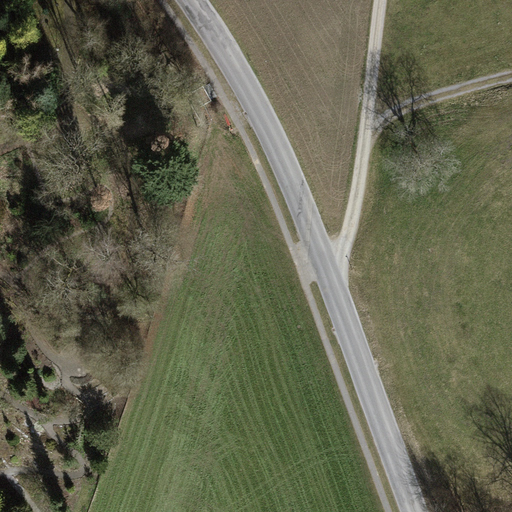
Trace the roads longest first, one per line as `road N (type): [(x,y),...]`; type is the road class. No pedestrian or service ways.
road 1 (unclassified): [(191,0),(280,155),(416,511)]
road 2 (track): [(380,0),(344,248),(333,262),(301,275)]
road 3 (track): [(366,120),(511,75)]
